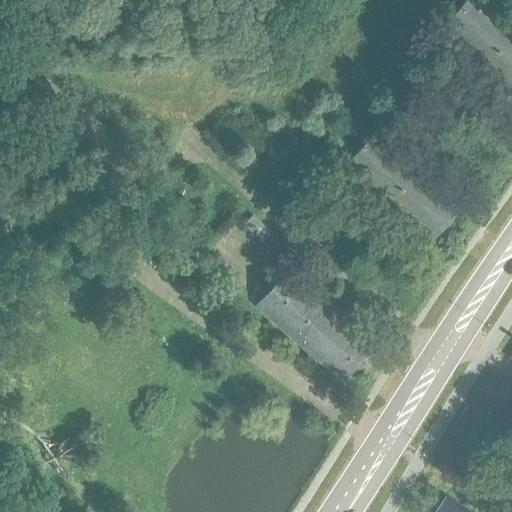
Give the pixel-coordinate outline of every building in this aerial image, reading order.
[(511,16),(493,0),(463,0),(444,23),(511,82),(511,16)] [(34,66),(12,92),(122,182),(144,156),(43,73),(34,66)] [(346,162),(434,237),(435,237),(467,199),(379,124),(346,162)] [(256,303),(260,306),(343,380),(376,342),(289,265),(256,303)] [(436,511),(473,511),(448,495),(436,511)]
